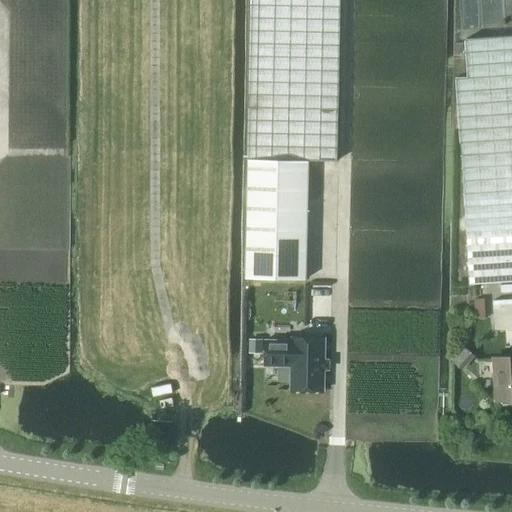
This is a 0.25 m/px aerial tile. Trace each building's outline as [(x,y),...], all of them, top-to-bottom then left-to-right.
[(247,159),(245,279),(305,280),(308,161),(336,162),(339,0),(250,0),(250,48),(247,159)] [(468,77),(456,78),(463,183),(466,232),(511,228),(511,36),(465,39),(468,77)] [(511,228),(466,232),(469,286),(511,282),(511,228)] [(500,314),(493,314),(494,330),(511,329),(511,299),(500,301),(500,314)] [(290,339),(264,339),(264,364),(290,364),(290,388),(323,388),(323,335),(290,335),(290,339)] [(249,340),(249,352),(261,352),(261,340),(249,340)] [(463,347),(451,360),(463,370),(474,357),(463,347)] [(511,358),(491,360),(494,403),(498,402),(500,406),(509,405),(511,401),(511,358)]
